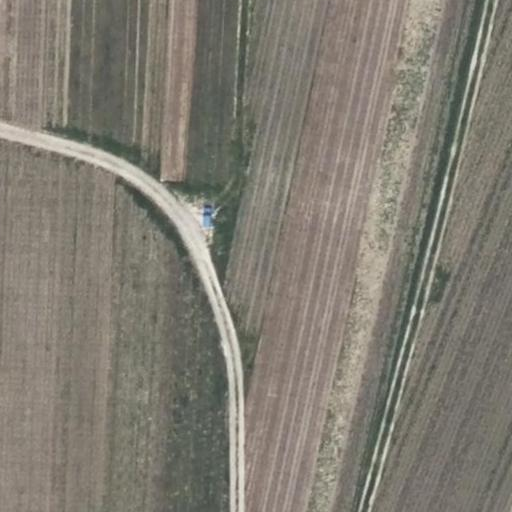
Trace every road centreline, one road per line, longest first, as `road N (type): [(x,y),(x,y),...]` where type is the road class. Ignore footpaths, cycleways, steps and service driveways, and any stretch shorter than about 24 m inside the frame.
road 1 (track): [(494,0),(461,155),(363,511)]
road 2 (track): [(0,133),(102,156),(154,190),(229,334),(231,511)]
road 3 (track): [(213,0),(195,261)]
